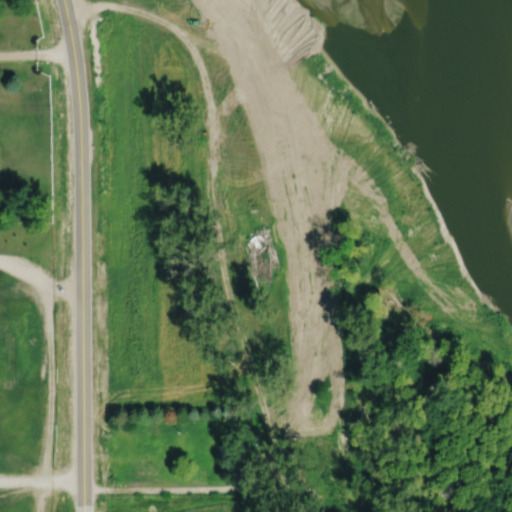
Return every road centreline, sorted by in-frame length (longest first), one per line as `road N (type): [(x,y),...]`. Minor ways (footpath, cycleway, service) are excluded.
road 1 (track): [(66,9),(116,5),(147,13),(176,30),(200,60),(224,273),(299,511)]
road 2 (tertiary): [(82,290),(73,52)]
road 3 (tertiary): [(83,511),(82,290)]
